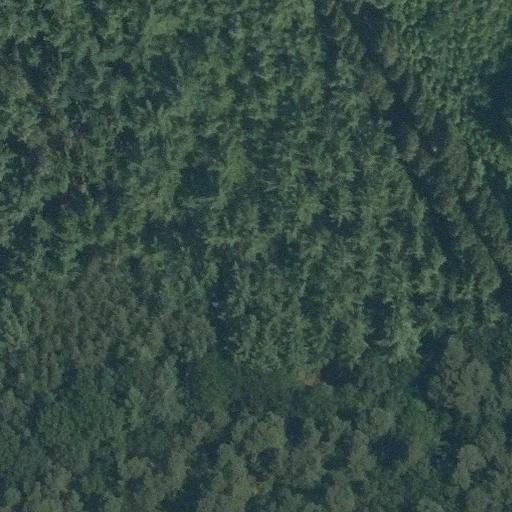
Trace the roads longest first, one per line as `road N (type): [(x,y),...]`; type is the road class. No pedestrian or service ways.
road 1 (track): [(343,393),(0,476)]
road 2 (track): [(511,348),(343,393)]
